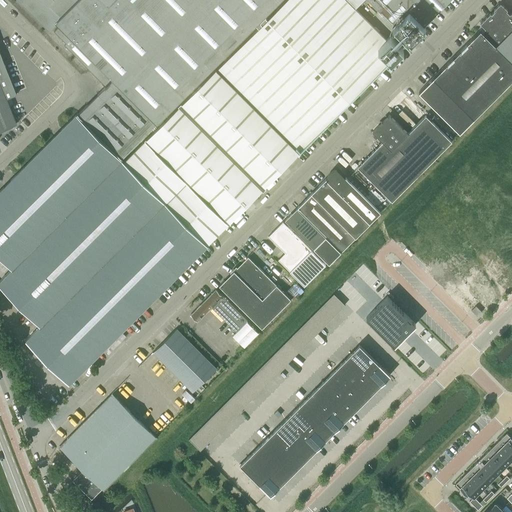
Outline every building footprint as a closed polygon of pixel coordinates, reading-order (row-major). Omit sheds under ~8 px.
[(278,0),(74,0),(76,1),(65,12),(51,0),(19,0),(49,29),(56,22),(60,26),(56,30),(68,42),(65,45),(105,84),(112,78),(113,79),(77,114),(112,148),(121,158),(278,0)] [(355,8),(361,2),(358,0),(351,0),(349,2),(346,0),(285,0),(218,68),(300,151),(403,47),(390,34),(386,39),(355,8)] [(346,0),(349,2),(351,0),(358,0),(361,2),(362,0),(369,0),(394,24),(393,25),(409,42),(425,25),(424,24),(447,0),(346,0)] [(432,78),(418,92),(459,132),(473,118),(474,118),(511,78),(511,13),(500,2),(480,23),(484,27),(481,30),(480,29),(472,37),(433,77),(432,78)] [(0,129),(16,123),(6,98),(17,94),(0,51),(0,129)] [(229,223),(299,152),(215,69),(145,140),(229,223)] [(121,158),(112,148),(111,149),(76,114),(0,190),(0,256),(12,269),(0,280),(0,285),(40,326),(26,340),(69,383),(207,244),(124,161),(121,158)] [(378,187),(392,201),(452,141),(426,115),(408,132),(389,114),(372,131),(382,141),(357,166),(370,179),(363,187),(370,194),(378,187)] [(145,140),(124,161),(207,244),(229,223),(145,140)] [(341,250),(380,211),(345,176),(336,168),(334,168),(332,170),(329,172),(328,173),(328,174),(327,175),(326,177),(297,206),(341,250)] [(340,251),(326,236),(296,207),(285,219),(313,248),(329,263),(340,251)] [(325,263),(311,249),(283,221),(268,235),(285,252),(278,259),(304,285),(325,263)] [(291,299),(291,298),(248,256),(219,285),(262,328),(291,299)] [(294,300),(301,293),(304,290),(295,282),(285,292),(294,300)] [(246,320),(247,320),(216,288),(190,314),(197,321),(212,307),(236,331),(232,335),(244,346),(258,332),(246,320)] [(334,293),(329,298),(340,309),(345,304),(334,293)] [(387,296),(366,317),(395,346),(416,324),(387,296)] [(329,298),(324,302),(336,313),(340,309),(329,298)] [(324,302),(320,307),(331,318),(336,313),(324,302)] [(320,307),(315,311),(327,322),(331,318),(320,307)] [(315,311),(311,316),(322,327),(327,322),(315,311)] [(311,316),(306,320),(318,332),(322,327),(311,316)] [(306,320),(302,325),(313,336),(318,332),(306,320)] [(302,325),(297,329),(309,341),(313,336),(302,325)] [(205,388),(200,383),(216,368),(176,328),(153,351),(193,391),(197,395),(205,388)] [(297,329),(293,334),(304,345),(309,341),(297,329)] [(293,334),(288,338),(300,350),(304,345),(293,334)] [(288,338),(284,343),(295,354),(300,350),(288,338)] [(359,343),(239,464),(245,469),(262,486),(270,495),(390,374),(382,366),(365,349),(359,343)] [(284,343),(279,348),(291,359),(295,354),(284,343)] [(279,348),(275,352),(286,363),(291,359),(279,348)] [(275,352),(270,357),(281,368),(286,363),(275,352)] [(270,357),(266,361),(277,373),(281,368),(270,357)] [(266,361),(261,366),(272,377),(277,373),(266,361)] [(261,366),(257,370),(268,382),(272,377),(261,366)] [(257,370),(252,375),(263,386),(268,382),(257,370)] [(252,375),(247,379),(259,391),(263,386),(252,375)] [(247,379),(243,384),(254,395),(259,391),(247,379)] [(243,384),(238,388),(250,400),(254,395),(243,384)] [(238,388),(234,393),(245,404),(250,400),(238,388)] [(104,490),(156,437),(112,392),(59,446),(83,469),(72,480),(91,499),(102,488),(104,490)] [(234,393),(229,398),(241,409),(245,404),(234,393)] [(229,398),(225,402),(236,413),(241,409),(229,398)] [(225,402),(220,407),(232,418),(236,413),(225,402)] [(220,407),(216,411),(227,423),(232,418),(220,407)] [(216,411),(211,416),(223,427),(227,423),(216,411)] [(211,416),(207,420),(218,432),(223,427),(211,416)] [(207,420),(202,425),(214,436),(218,432),(207,420)] [(202,425),(198,429),(209,441),(214,436),(202,425)] [(198,429),(193,434),(205,445),(209,441),(198,429)] [(474,496),(511,458),(511,442),(511,441),(511,439),(511,437),(506,432),(455,483),(461,489),(464,487),(469,493),(473,497),(474,496)] [(193,434),(189,438),(200,450),(205,445),(193,434)] [(483,511),(498,511),(501,509),(494,502),(483,511)]
